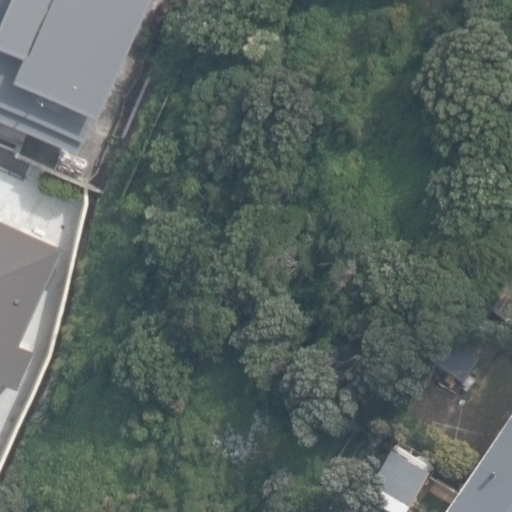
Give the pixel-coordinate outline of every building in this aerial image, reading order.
[(0,0),(0,110),(73,146),(90,108),(134,0),(0,0)] [(511,209),(465,289),(511,316),(511,209)] [(0,374),(16,383),(35,344),(17,335),(61,243),(0,214),(0,374)] [(434,364),(464,386),(481,362),(451,340),(434,364)] [(511,511),(511,419),(448,511),(511,511)]
